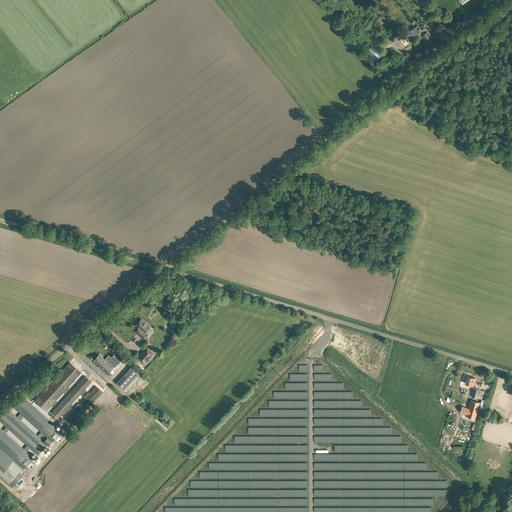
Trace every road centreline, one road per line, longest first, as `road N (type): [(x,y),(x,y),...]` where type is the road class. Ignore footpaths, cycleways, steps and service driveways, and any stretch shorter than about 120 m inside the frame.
road 1 (unclassified): [(164,269),(500,0)]
road 2 (unclassified): [(511,373),(164,269)]
road 3 (unclassified): [(0,400),(164,269)]
road 4 (track): [(164,269),(0,220)]
